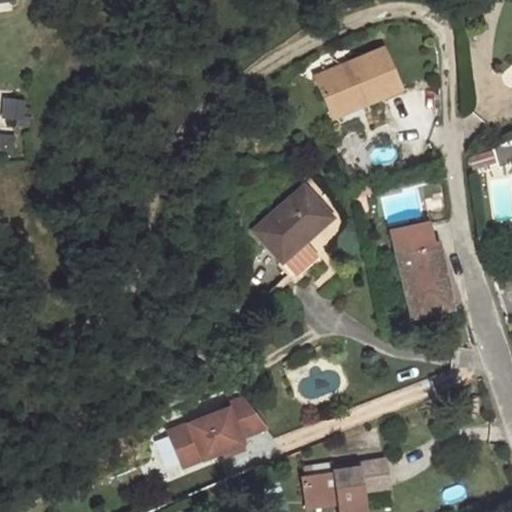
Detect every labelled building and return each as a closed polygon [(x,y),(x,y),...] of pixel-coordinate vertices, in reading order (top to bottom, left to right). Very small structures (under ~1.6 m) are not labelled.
[(376,105),(408,89),(391,52),(329,79),(345,112),(373,99),(376,105)] [(24,101),(3,98),(1,117),(9,118),(9,124),(27,126),(30,109),(23,108),(24,101)] [(19,137),(0,135),(0,152),(17,154),(19,137)] [(307,185),(259,227),(284,257),(332,215),(307,185)] [(425,229),(396,233),(406,315),(441,312),(435,244),(427,245),(425,229)] [(162,275),(146,277),(145,307),(162,307),(162,275)] [(241,437),(268,427),(250,396),(228,405),(229,409),(171,431),(184,465),(224,450),(243,442),(241,437)] [(224,450),(225,456),(246,448),(243,442),(224,450)] [(337,473),(298,476),(300,500),(330,496),(331,505),(332,511),(356,511),(355,495),(381,493),(378,465),(336,469),(337,473)] [(300,500),(301,508),(331,505),(330,496),(300,500)]
